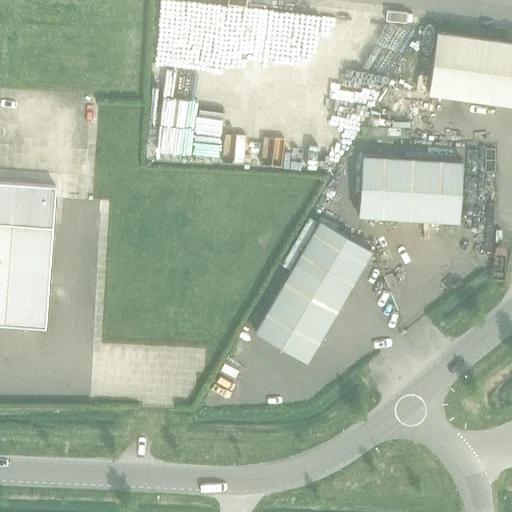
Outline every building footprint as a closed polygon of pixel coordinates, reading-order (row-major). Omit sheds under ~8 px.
[(185,22),(197,23),(199,4),(186,3),(185,22)] [(356,10),(355,33),(400,34),(401,10),(356,10)] [(511,41),(436,31),(428,93),(511,104),(511,41)] [(84,138),(93,139),(96,104),(86,103),(84,138)] [(76,147),(77,178),(89,178),(89,147),(76,147)] [(198,347),(206,154),(96,150),(89,343),(198,347)] [(361,154),(358,215),(458,221),(462,160),(361,154)] [(0,321),(45,325),(55,186),(0,181),(0,321)] [(491,206),(493,182),(481,181),(479,205),(491,206)] [(319,220),(295,262),(254,332),(307,362),(371,251),(319,220)] [(388,247),(370,257),(379,274),(397,265),(388,247)]
